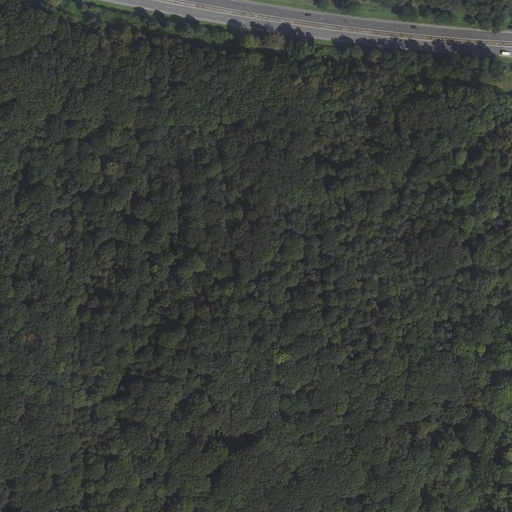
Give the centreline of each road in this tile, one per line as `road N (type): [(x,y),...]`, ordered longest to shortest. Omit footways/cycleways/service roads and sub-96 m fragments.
road 1 (track): [(79,383),(511,352)]
road 2 (trunk): [(126,0),(347,37),(511,51)]
road 3 (trunk): [(511,37),(201,0)]
